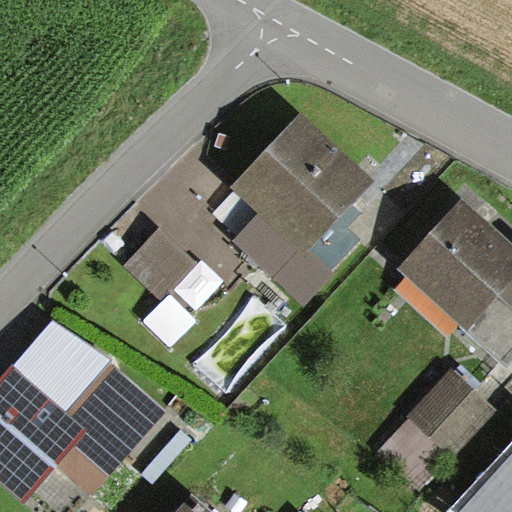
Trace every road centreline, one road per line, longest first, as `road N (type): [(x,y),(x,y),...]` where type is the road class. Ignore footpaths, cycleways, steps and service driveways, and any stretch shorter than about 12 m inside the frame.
road 1 (residential): [(0,307),(234,67),(271,15)]
road 2 (tertiary): [(271,15),(511,146)]
